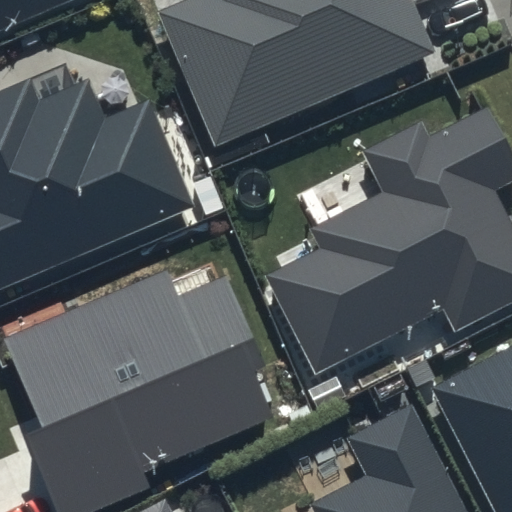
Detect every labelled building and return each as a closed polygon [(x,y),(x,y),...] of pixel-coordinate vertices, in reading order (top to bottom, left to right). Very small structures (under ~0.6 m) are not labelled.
[(0,0),(0,23),(55,0),(0,0)] [(163,0),(155,4),(213,138),(431,45),(411,0),(163,0)] [(26,69),(0,80),(0,280),(189,200),(143,94),(101,112),(84,73),(36,93),(26,69)] [(416,114),(359,142),(380,185),(309,220),(320,242),(264,269),(312,366),(441,303),(453,328),(511,298),(511,222),(494,186),(511,177),(511,156),(485,102),(424,132),(416,114)] [(163,259),(0,327),(0,332),(34,413),(17,420),(55,511),(67,511),(146,479),(139,462),(268,407),(247,358),(256,354),(219,266),(174,285),(163,259)] [(511,511),(511,349),(432,388),(490,511),(511,511)] [(464,511),(406,398),(342,431),(361,468),(308,495),(316,511),(464,511)] [(165,511),(158,497),(128,511),(165,511)]
